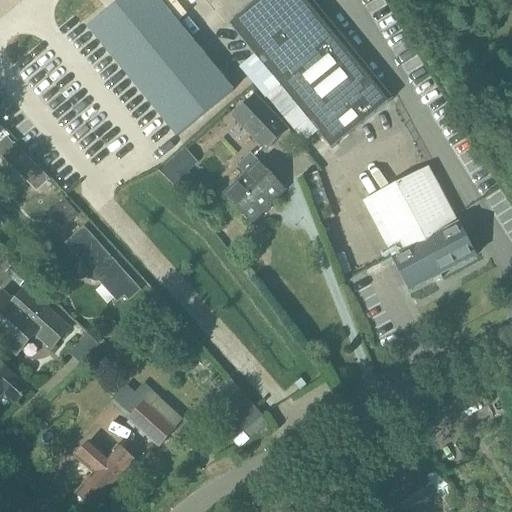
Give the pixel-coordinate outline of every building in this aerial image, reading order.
[(159,0),(122,0),(88,28),(177,138),(234,91),(159,0)] [(259,0),(231,23),(335,151),(396,101),(382,83),(378,87),(353,56),(357,52),(332,21),(328,25),(307,0),(259,0)] [(458,0),(429,0),(438,16),(460,4),(458,0)] [(232,117),(266,153),(290,131),(256,95),(232,117)] [(14,144),(8,138),(10,135),(0,124),(0,159),(2,158),(20,177),(29,186),(43,173),(34,163),(16,144),(15,143),(14,144)] [(252,223),(286,191),(252,154),(239,166),(247,174),(225,194),(252,223)] [(198,164),(196,161),(187,169),(183,164),(168,178),(181,192),(195,179),(189,173),(198,164)] [(429,166),(364,200),(411,290),(475,256),(429,166)] [(326,203),(320,188),(310,192),(316,207),(326,203)] [(76,215),(65,203),(52,214),(63,226),(76,215)] [(0,227),(9,218),(0,208),(0,227)] [(135,297),(132,293),(136,289),(79,228),(65,241),(83,260),(81,265),(82,272),(90,281),(97,283),(99,283),(118,303),(124,297),(126,299),(129,302),(135,297)] [(13,265),(5,274),(20,287),(29,278),(13,265)] [(22,292),(10,306),(0,297),(0,341),(14,353),(32,333),(48,348),(65,329),(22,292)] [(106,340),(114,337),(118,330),(115,322),(107,319),(99,323),(99,336),(106,340)] [(101,346),(88,335),(69,354),(81,366),(101,346)] [(27,391),(0,368),(0,394),(2,392),(15,404),(27,391)] [(306,386),(302,379),(295,384),(300,391),(306,386)] [(248,442),(272,428),(229,381),(210,398),(248,442)] [(157,446),(173,429),(182,419),(144,384),(135,393),(127,386),(111,404),(129,420),(129,421),(157,446)] [(90,470),(94,473),(75,495),(93,511),(135,464),(119,450),(109,461),(89,443),(75,458),(89,471),(90,470)] [(455,511),(466,505),(440,467),(394,501),(401,511),(409,511),(436,493),(450,511),(455,511)]
